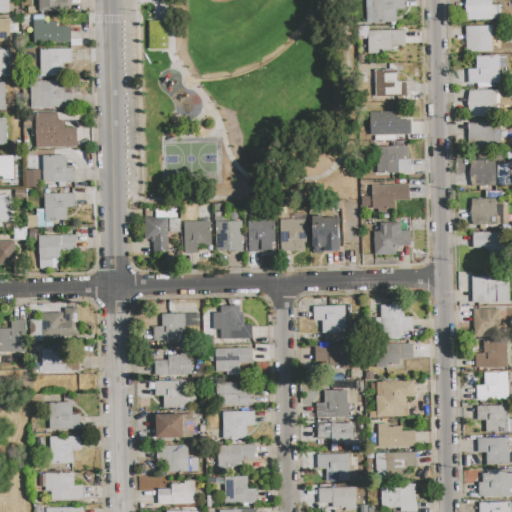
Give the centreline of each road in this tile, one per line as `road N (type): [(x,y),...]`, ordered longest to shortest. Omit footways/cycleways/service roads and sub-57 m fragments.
road 1 (residential): [(449,511),(436,0)]
road 2 (residential): [(0,288),(442,277)]
road 3 (residential): [(112,154),(120,511)]
road 4 (residential): [(285,281),(290,511)]
road 5 (residential): [(109,0),(112,154)]
